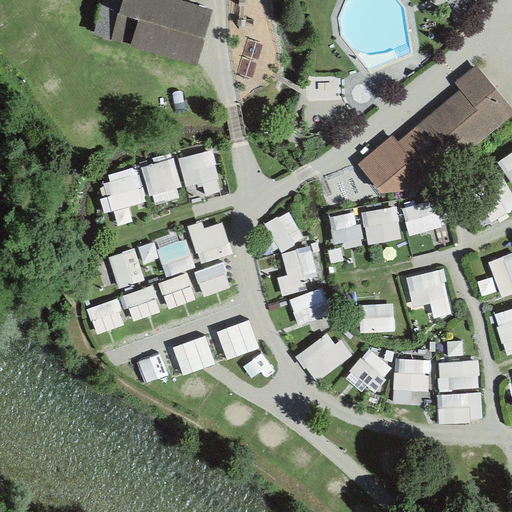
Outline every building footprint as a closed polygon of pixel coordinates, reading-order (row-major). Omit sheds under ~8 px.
[(116,14),(109,40),(130,45),(129,47),(196,66),(212,10),(177,0),(121,0),(118,14),(116,14)] [(392,135),(357,165),(380,194),(418,192),(511,114),(511,109),(475,66),(454,83),(459,90),(397,142),(392,135)] [(180,153),(191,194),(224,186),(212,144),(180,153)] [(511,146),(499,156),(511,175),(511,146)] [(143,161),(154,201),(186,192),(174,152),(143,161)] [(141,162),(109,168),(114,191),(102,193),(105,207),(115,206),(117,219),(151,213),(141,162)] [(438,224),(432,194),(404,200),(410,230),(438,224)] [(362,207),(368,240),(403,234),(397,201),(362,207)] [(279,247),(306,235),(292,205),(266,217),(279,247)] [(330,211),(335,242),(363,238),(358,206),(330,211)] [(191,225),(199,252),(231,242),(223,215),(191,225)] [(158,236),(166,266),(195,258),(186,228),(158,236)] [(315,242),(284,246),(287,271),(279,272),(281,289),(304,286),(303,273),(318,271),(315,242)] [(110,251),(119,282),(146,273),(136,243),(110,251)] [(501,290),(511,287),(511,248),(491,254),(501,290)] [(224,258),(196,265),(202,290),(231,283),(224,258)] [(410,302),(428,301),(429,313),(450,311),(446,266),(408,268),(410,302)] [(161,277),(169,302),(196,293),(188,269),(161,277)] [(154,281),(125,289),(132,315),(161,308),(154,281)] [(298,320),(331,311),(324,284),(290,293),(298,320)] [(89,302),(96,328),(126,320),(118,294),(89,302)] [(396,327),(395,298),(361,299),(362,328),(396,327)] [(506,346),(511,344),(511,302),(494,308),(506,346)] [(351,350),(331,325),(297,352),(317,378),(351,350)] [(186,360),(214,353),(207,327),(179,334),(186,360)] [(169,340),(140,348),(146,374),(176,367),(169,340)] [(371,343),(345,372),(366,391),(392,363),(371,343)] [(411,398),(411,385),(431,385),(431,354),(395,354),(395,398),(411,398)] [(479,354),(439,356),(440,385),(481,383),(479,354)] [(177,397),(204,388),(195,362),(168,371),(177,397)] [(440,418),(484,416),(482,386),(439,388),(440,418)] [(213,411),(234,419),(243,396),(223,388),(213,411)] [(259,431),(277,442),(286,427),(268,416),(259,431)]
